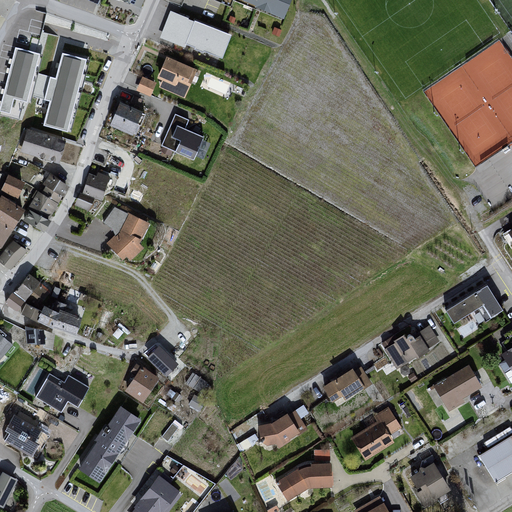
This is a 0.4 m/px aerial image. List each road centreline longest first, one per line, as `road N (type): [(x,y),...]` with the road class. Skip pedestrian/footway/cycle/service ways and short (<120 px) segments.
road 1 (residential): [(10,281),(47,239),(89,149)]
road 2 (residential): [(89,149),(136,37)]
